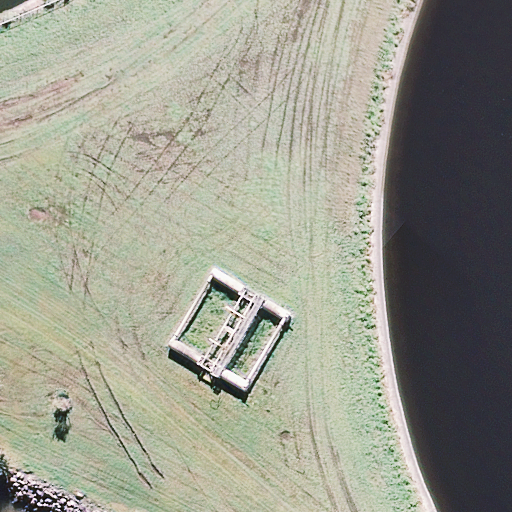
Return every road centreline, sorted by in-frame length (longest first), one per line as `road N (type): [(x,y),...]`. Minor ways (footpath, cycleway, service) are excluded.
road 1 (track): [(334,511),(252,419),(0,239)]
road 2 (track): [(163,0),(68,57),(0,78)]
